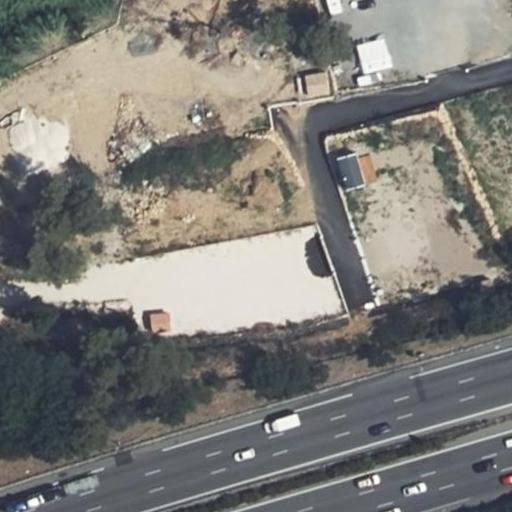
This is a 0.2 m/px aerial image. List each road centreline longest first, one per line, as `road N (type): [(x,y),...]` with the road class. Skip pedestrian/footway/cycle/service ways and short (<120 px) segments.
road 1 (motorway): [(511,375),(59,511)]
road 2 (unclassified): [(511,69),(314,122),(354,293)]
road 3 (motorway): [(320,511),(511,456)]
